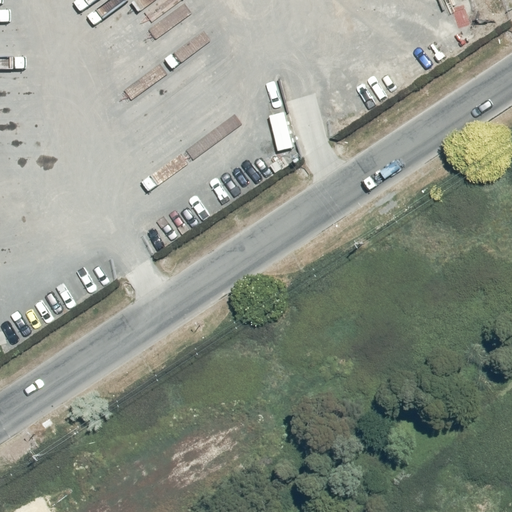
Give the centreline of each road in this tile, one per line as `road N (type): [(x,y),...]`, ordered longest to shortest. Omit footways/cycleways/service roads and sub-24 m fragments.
road 1 (unclassified): [(0,421),(511,84)]
road 2 (unknown): [(141,257),(40,0)]
road 3 (unknown): [(350,190),(284,0)]
road 4 (unknown): [(0,333),(141,257)]
